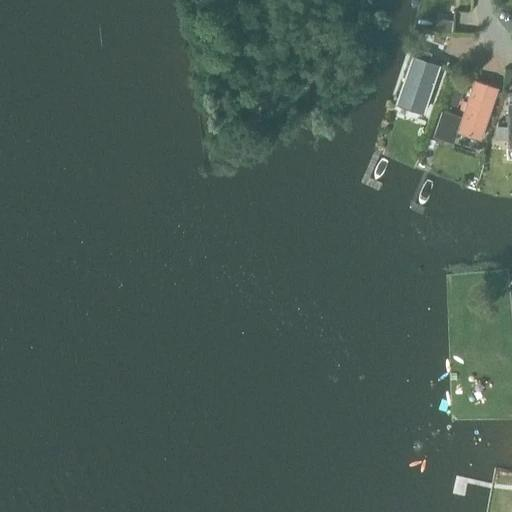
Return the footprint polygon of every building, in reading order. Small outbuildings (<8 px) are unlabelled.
[(452,31),(453,19),(437,17),(436,29),(452,31)] [(432,57),(434,50),(418,44),(415,51),(414,51),(397,100),(427,110),(444,61),(432,57)] [(483,137),(501,85),(477,76),(464,113),(444,107),(435,134),(456,141),(460,129),(483,137)] [(457,105),(464,87),(452,83),(446,101),(457,105)] [(511,126),(496,126),(496,138),(511,138),(511,144),(511,143),(511,89),(511,126)]
